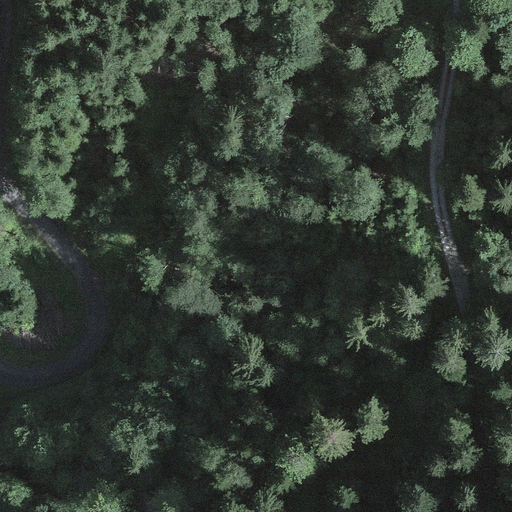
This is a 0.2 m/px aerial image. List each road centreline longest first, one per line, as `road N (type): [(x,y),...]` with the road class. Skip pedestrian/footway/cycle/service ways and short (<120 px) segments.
road 1 (track): [(464,0),(436,134),(436,172),(480,349),(493,459),(485,511)]
road 2 (track): [(0,364),(20,374),(70,364),(95,327),(96,305),(82,260),(0,181)]
